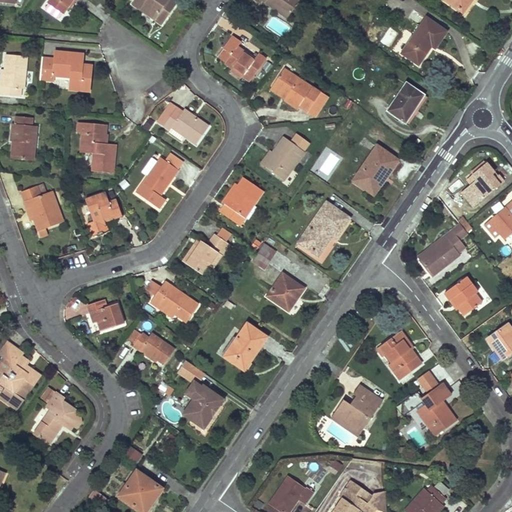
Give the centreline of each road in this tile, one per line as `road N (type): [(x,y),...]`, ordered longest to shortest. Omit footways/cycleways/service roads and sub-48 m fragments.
road 1 (residential): [(28,294),(157,250),(228,151),(230,108),(186,61)]
road 2 (residential): [(212,490),(378,246)]
road 3 (residential): [(28,294),(117,405),(110,439),(59,511)]
road 4 (residential): [(511,435),(508,416),(378,246)]
road 5 (residential): [(378,246),(468,114)]
